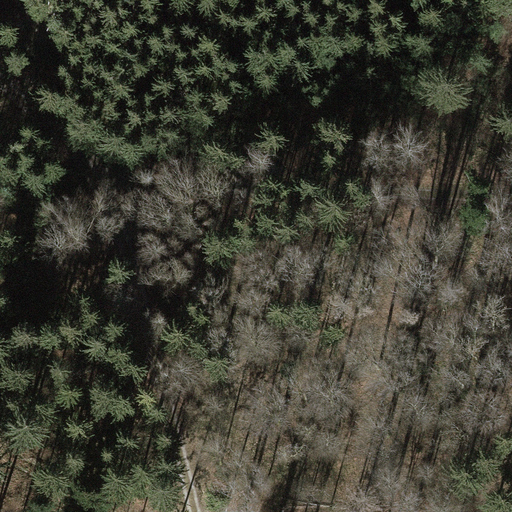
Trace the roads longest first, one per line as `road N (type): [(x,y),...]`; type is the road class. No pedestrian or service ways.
road 1 (track): [(192,511),(127,249),(90,170),(0,83)]
road 2 (track): [(511,191),(353,190),(90,170)]
